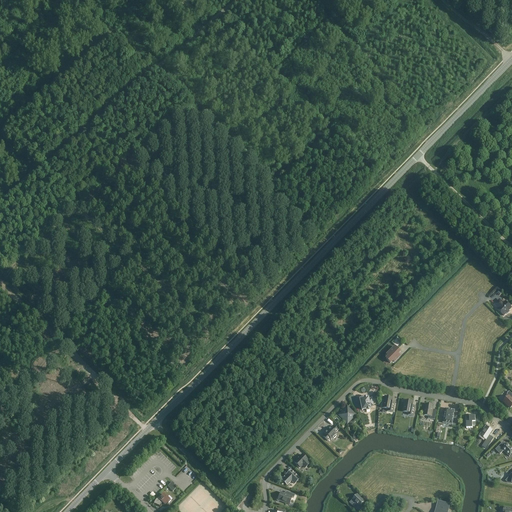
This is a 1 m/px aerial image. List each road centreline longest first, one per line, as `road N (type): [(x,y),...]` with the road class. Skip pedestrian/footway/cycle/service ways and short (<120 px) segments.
road 1 (unclassified): [(67,511),(511,56)]
road 2 (track): [(0,198),(235,0)]
road 3 (track): [(146,430),(0,284)]
road 4 (track): [(417,154),(511,248)]
